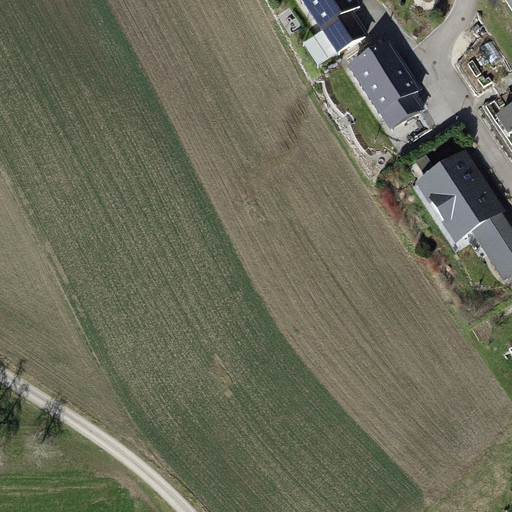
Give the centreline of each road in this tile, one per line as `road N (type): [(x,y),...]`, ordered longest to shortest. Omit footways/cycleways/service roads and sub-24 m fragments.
road 1 (track): [(195,511),(175,488),(0,377)]
road 2 (residential): [(511,184),(431,56),(462,0)]
